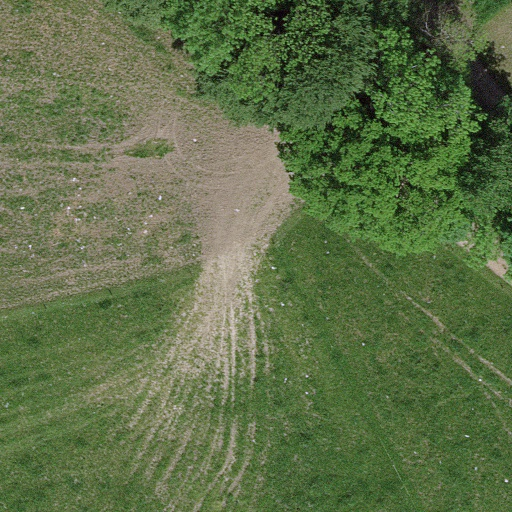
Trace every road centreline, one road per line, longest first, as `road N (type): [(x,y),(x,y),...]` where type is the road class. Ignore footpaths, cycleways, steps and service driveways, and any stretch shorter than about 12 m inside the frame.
road 1 (track): [(511,269),(245,74)]
road 2 (track): [(511,103),(428,0)]
